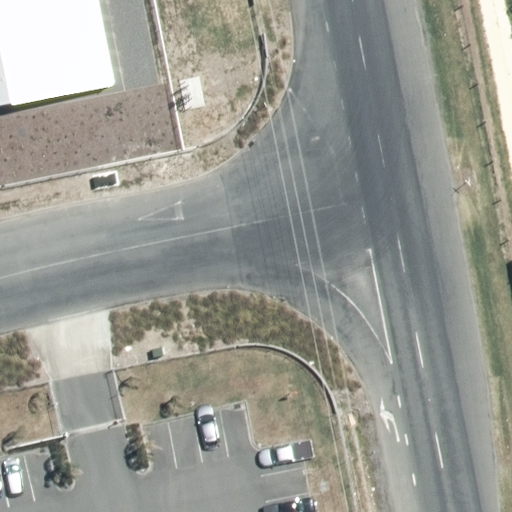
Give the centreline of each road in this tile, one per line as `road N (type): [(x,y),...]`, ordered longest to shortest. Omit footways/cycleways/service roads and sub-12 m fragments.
road 1 (residential): [(393,197),(0,278)]
road 2 (tertiary): [(393,197),(454,511)]
road 3 (tertiary): [(351,0),(393,197)]
